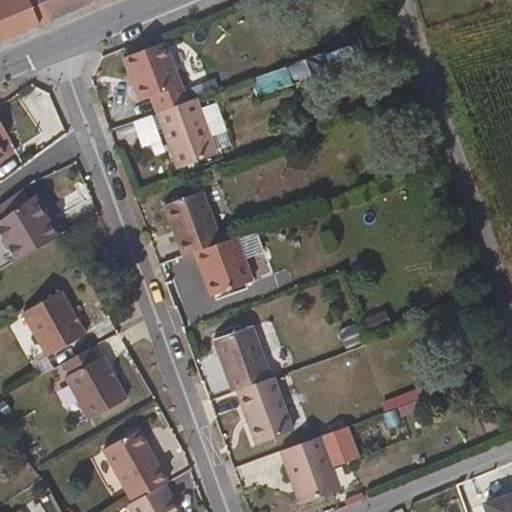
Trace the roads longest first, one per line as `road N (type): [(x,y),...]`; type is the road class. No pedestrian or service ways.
road 1 (residential): [(228,511),(55,42)]
road 2 (residential): [(421,44),(511,310)]
road 3 (residential): [(511,450),(362,511)]
